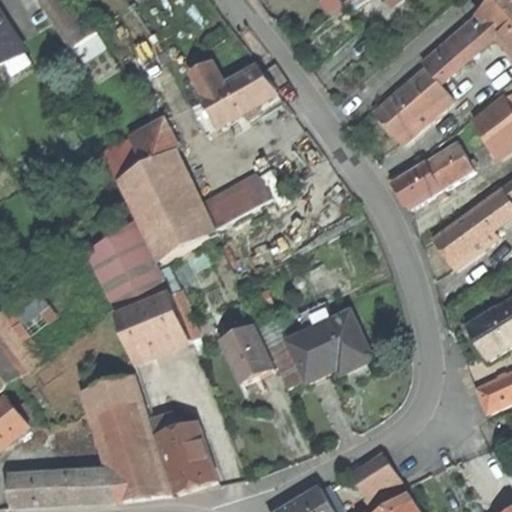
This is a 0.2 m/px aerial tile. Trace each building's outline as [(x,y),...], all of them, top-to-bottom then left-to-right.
[(74,0),(53,0),(44,6),(56,24),(63,19),(79,8),(74,0)] [(305,0),(277,22),(295,47),(355,0),(305,0)] [(511,0),(503,0),(467,32),(484,50),(498,38),(511,54),(511,0)] [(109,54),(79,8),(63,19),(93,64),(109,54)] [(0,72),(7,68),(27,55),(0,12),(0,72)] [(467,32),(456,42),(472,60),(484,50),(467,32)] [(425,69),(429,73),(442,87),(472,60),(456,42),(425,69)] [(34,66),(27,55),(7,68),(14,79),(34,66)] [(194,78),(206,100),(227,89),(215,67),(194,78)] [(221,131),(222,132),(281,98),(271,84),(261,70),(227,89),(206,100),(205,101),(207,106),(221,131)] [(391,131),(405,147),(455,102),(442,87),(429,73),(379,117),(391,131)] [(476,125),(497,160),(511,149),(511,107),(509,102),(508,100),(476,125)] [(207,138),(221,131),(207,106),(193,114),(207,138)] [(167,122),(143,136),(112,153),(124,183),(143,224),(164,265),(224,236),(222,232),(209,206),(183,153),(167,122)] [(461,147),(429,166),(446,194),(477,175),(461,147)] [(405,201),(412,214),(446,194),(429,166),(395,186),(405,201)] [(262,178),(209,206),(222,232),(276,205),(262,178)] [(511,185),(478,210),(481,214),(490,226),(511,210),(511,185)] [(448,258),(457,271),(500,241),(490,226),(481,214),(438,244),(448,258)] [(164,265),(143,224),(94,255),(109,293),(165,271),(164,265)] [(109,293),(120,320),(176,298),(165,271),(109,293)] [(44,291),(15,314),(37,343),(66,322),(44,291)] [(176,298),(120,320),(139,366),(194,344),(176,298)] [(482,348),(491,363),(511,350),(511,306),(472,331),(482,348)] [(13,310),(0,319),(0,323),(37,374),(52,363),(37,343),(15,314),(13,310)] [(353,316),(290,345),(309,386),(340,372),(343,378),(375,364),(364,339),(353,316)] [(0,400),(37,374),(0,323),(0,400)] [(266,380),(277,374),(257,330),(225,345),(243,384),(254,379),(256,384),(266,380)] [(491,416),(511,406),(511,378),(481,392),(491,416)] [(93,392),(102,420),(144,407),(135,379),(93,392)] [(245,389),(256,384),(254,379),(243,384),(245,389)] [(10,400),(0,408),(0,454),(33,429),(10,400)] [(126,504),(176,499),(147,406),(144,407),(102,420),(119,479),(126,504)] [(155,425),(179,497),(201,490),(218,485),(200,428),(179,435),(173,418),(155,425)] [(385,457),(357,476),(372,500),(369,501),(374,508),(405,488),(385,457)] [(17,511),(126,504),(119,479),(16,485),(17,511)] [(335,511),(324,493),(292,511),(335,511)] [(420,511),(412,498),(389,511),(420,511)]
